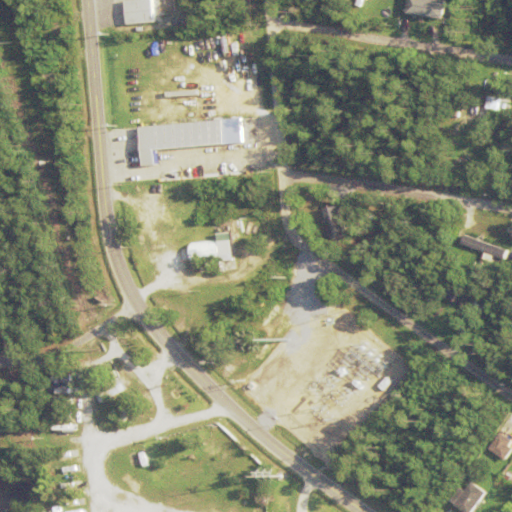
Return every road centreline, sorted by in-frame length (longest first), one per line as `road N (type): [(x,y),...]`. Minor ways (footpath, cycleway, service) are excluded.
road 1 (residential): [(511,396),(338,285),(294,241),(267,0)]
road 2 (tertiary): [(136,307),(110,227),(88,0)]
road 3 (tertiary): [(136,307),(224,407),(362,511)]
road 4 (residential): [(511,58),(269,19)]
road 5 (residential): [(285,170),(511,204)]
road 6 (residential): [(0,361),(52,356),(136,307)]
